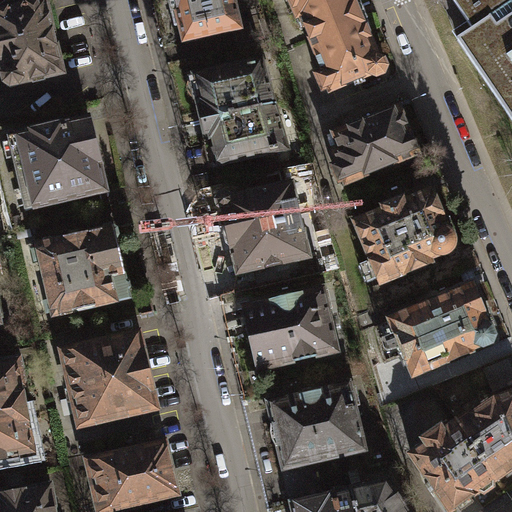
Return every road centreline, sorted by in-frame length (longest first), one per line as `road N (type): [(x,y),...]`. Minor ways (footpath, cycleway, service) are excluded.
road 1 (residential): [(120,0),(244,511)]
road 2 (residential): [(395,0),(511,280)]
